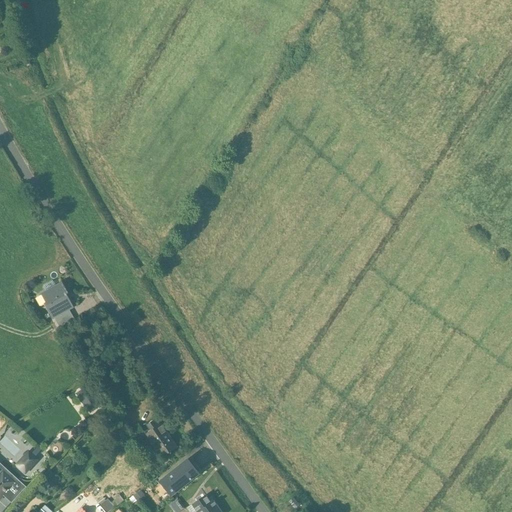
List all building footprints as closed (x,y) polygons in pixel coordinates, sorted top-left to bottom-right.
[(59,283),(40,293),(54,318),(73,307),(59,283)] [(177,447),(158,419),(150,425),(153,428),(152,431),(146,436),(161,458),(177,447)] [(138,425),(128,431),(135,441),(145,434),(138,425)] [(26,474),(45,454),(37,446),(30,453),(27,450),(15,464),(26,474)] [(201,471),(191,458),(187,461),(197,474),(201,471)] [(187,461),(161,482),(171,495),(190,480),(191,479),(197,474),(187,461)] [(0,496),(13,482),(3,473),(0,477),(0,496)] [(45,475),(37,484),(41,488),(49,478),(45,475)] [(48,494),(56,485),(52,482),(44,491),(48,494)] [(206,495),(192,505),(197,511),(221,511),(214,501),(211,503),(206,495)] [(300,505),(293,498),(288,502),(295,510),(300,505)] [(178,499),(169,506),(172,511),(180,511),(185,509),(178,499)]
